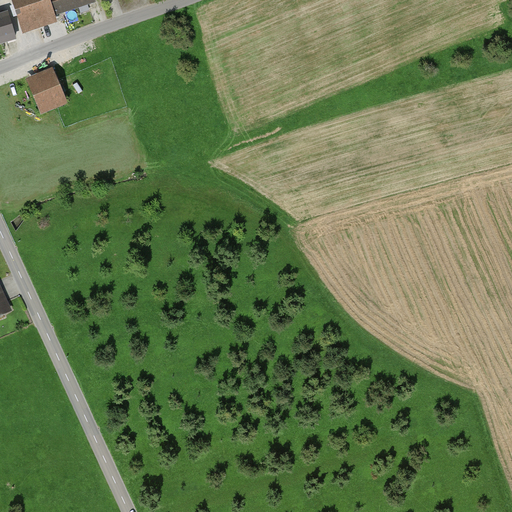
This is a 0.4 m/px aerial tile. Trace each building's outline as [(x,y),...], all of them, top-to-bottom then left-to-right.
[(8,0),(22,37),(58,25),(55,18),(48,0),(8,0)] [(97,3),(95,0),(48,0),(55,18),(97,3)] [(2,17),(0,17),(0,45),(10,42),(2,17)] [(64,105),(50,73),(24,85),(38,116),(64,105)] [(0,315),(9,312),(0,292),(0,315)]
